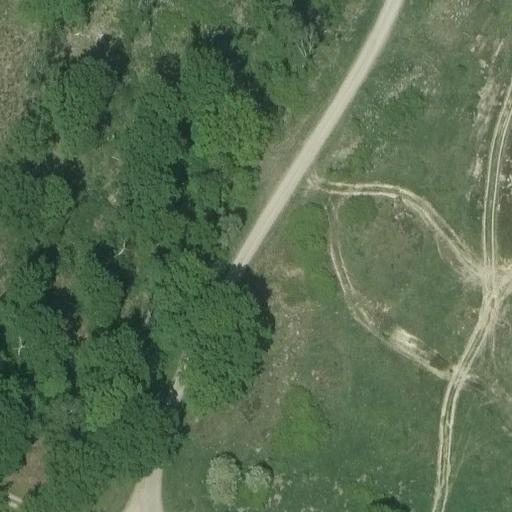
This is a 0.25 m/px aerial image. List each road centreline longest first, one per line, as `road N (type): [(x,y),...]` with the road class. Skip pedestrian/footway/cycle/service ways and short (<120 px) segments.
road 1 (track): [(454,389),(389,350),(342,274),(331,215),(367,189),(402,190),(476,276),(492,277),(496,139),(511,96)]
road 2 (track): [(430,511),(446,411),(492,277),(511,269)]
